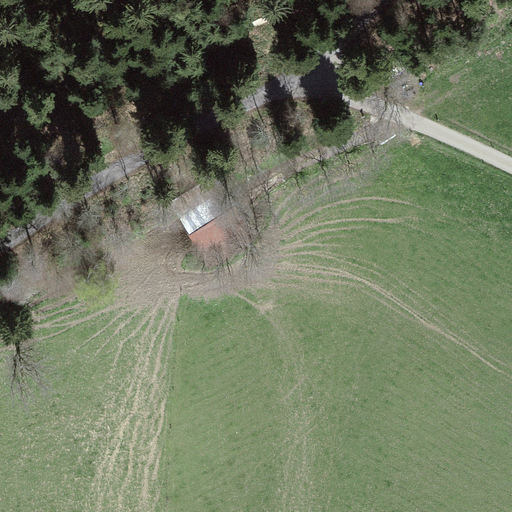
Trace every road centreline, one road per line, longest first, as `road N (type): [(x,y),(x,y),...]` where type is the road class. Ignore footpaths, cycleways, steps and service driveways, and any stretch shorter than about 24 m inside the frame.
road 1 (unclassified): [(0,260),(123,168),(315,75)]
road 2 (unclassified): [(315,75),(511,168)]
